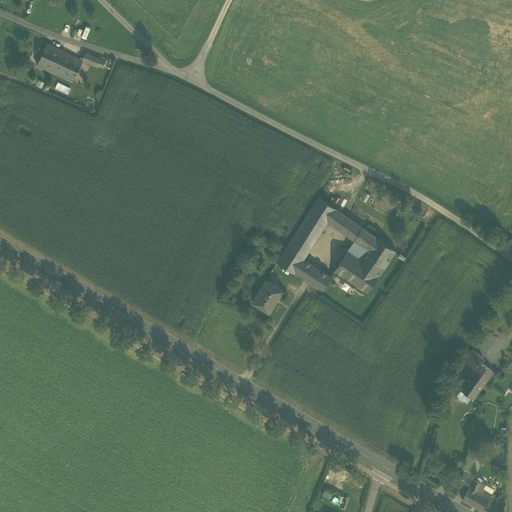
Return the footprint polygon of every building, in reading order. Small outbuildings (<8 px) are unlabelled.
[(37,65),(73,82),(82,61),(83,61),(82,60),(47,43),(43,50),(41,49),(38,54),(41,55),(37,65)] [(82,61),(97,67),(98,66),(101,59),(85,53),(82,60),(83,61),(82,61)] [(294,272),(305,278),(313,265),(303,258),(327,221),(332,225),(342,213),(319,196),(277,262),(294,272)] [(348,217),(342,213),(332,225),(339,230),(348,217)] [(395,250),(348,217),(339,230),(354,240),(367,249),(361,258),(380,272),(395,250)] [(354,240),(347,249),(361,258),(367,249),(354,240)] [(333,271),(366,293),(367,292),(380,272),(361,258),(347,249),(333,271)] [(305,278),(311,282),(320,269),(313,265),(305,278)] [(331,276),(320,269),(311,282),(323,290),(331,276)] [(252,301),(269,311),(283,290),(266,279),(252,301)] [(472,349),(483,356),(491,345),(481,337),(472,349)] [(460,387),(473,397),(479,390),(477,389),(491,370),(479,361),(483,356),(472,349),(464,359),(474,367),(460,387)] [(459,486),(470,489),(473,484),(479,458),(467,456),(459,486)] [(465,499),(484,510),(493,496),(473,484),(470,489),(465,499)]
